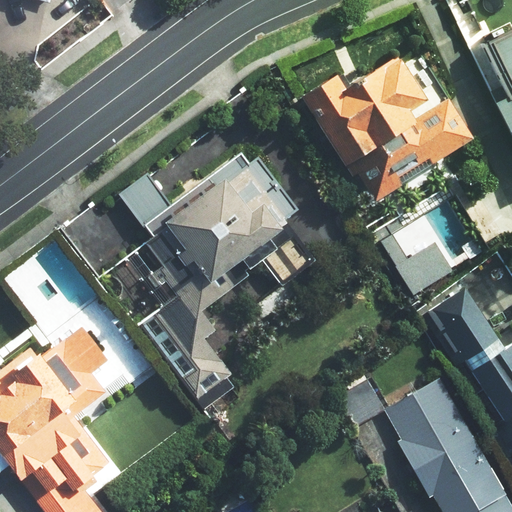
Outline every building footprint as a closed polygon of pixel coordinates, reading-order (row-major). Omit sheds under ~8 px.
[(511,32),(477,48),(500,98),(485,104),(501,138),(511,132),(511,32)] [(357,206),(465,140),(443,104),(424,115),(390,59),(338,91),(330,78),(293,100),(357,206)] [(145,177),(116,200),(147,240),(141,244),(159,267),(151,274),(171,299),(149,316),(190,368),(179,377),(203,408),(232,385),(198,342),(213,331),(197,310),(227,286),(218,275),(230,264),(240,276),(255,264),(274,288),(311,259),(292,235),(283,223),(294,214),(253,162),(222,187),(213,174),(170,208),(145,177)] [(469,397),(511,454),(511,346),(508,341),(502,345),(465,296),(434,319),(483,386),(469,397)] [(100,312),(89,298),(69,313),(80,327),(100,312)] [(72,495),(99,475),(62,422),(97,397),(57,341),(30,360),(25,353),(0,370),(0,456),(17,481),(29,472),(43,493),(62,480),(72,495)] [(383,414),(435,511),(510,511),(445,389),(437,375),(383,403),(375,389),(337,409),(350,432),(383,414)]
